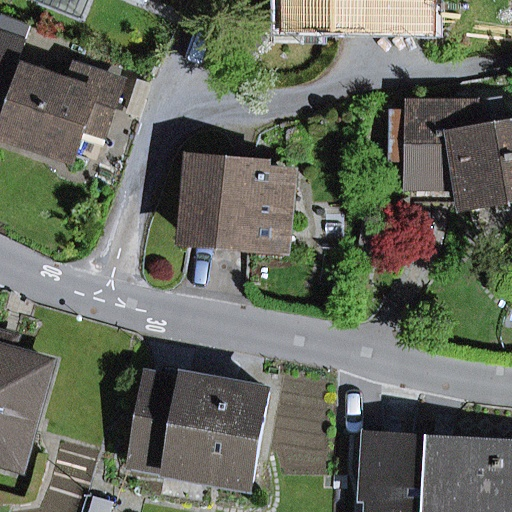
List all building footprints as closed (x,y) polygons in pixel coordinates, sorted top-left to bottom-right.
[(37,0),(37,1),(83,20),(91,0),(37,0)] [(295,0),(295,23),(428,25),(427,0),(295,0)] [(0,101),(4,103),(25,45),(0,36),(0,101)] [(27,72),(5,134),(77,158),(85,133),(94,109),(112,115),(123,85),(77,69),(71,87),(27,72)] [(465,184),(469,206),(511,198),(511,127),(474,134),(474,108),(414,107),(413,184),(465,184)] [(85,133),(104,139),(112,115),(94,109),(85,133)] [(195,163),(189,240),(285,248),(291,177),(264,175),(265,168),(195,163)] [(413,203),(469,206),(465,184),(413,184),(413,203)] [(0,444),(25,452),(51,365),(12,353),(1,350),(5,336),(0,334),(0,444)] [(1,350),(12,353),(16,339),(5,336),(1,350)] [(173,473),(175,462),(255,477),(270,395),(150,373),(133,465),(173,473)] [(511,511),(511,444),(370,436),(366,499),(375,499),(373,511),(511,511)] [(0,461),(21,468),(25,452),(0,444),(0,461)] [(253,488),(255,477),(175,462),(173,473),(253,488)]
